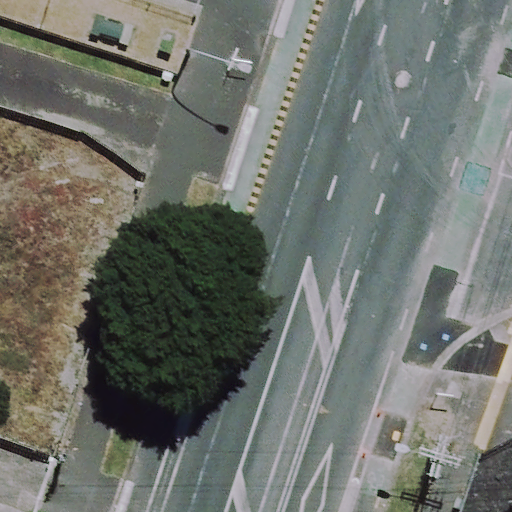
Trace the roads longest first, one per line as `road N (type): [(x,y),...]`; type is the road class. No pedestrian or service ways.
road 1 (secondary): [(378,102),(243,511)]
road 2 (residential): [(378,102),(511,148)]
